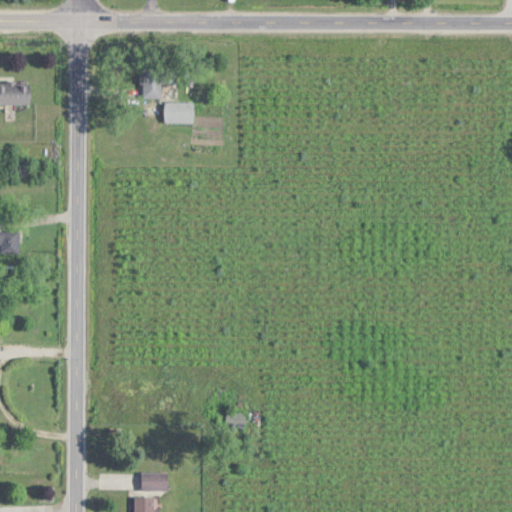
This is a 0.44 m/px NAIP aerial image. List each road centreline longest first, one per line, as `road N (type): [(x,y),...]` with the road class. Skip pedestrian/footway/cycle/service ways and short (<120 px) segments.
road 1 (tertiary): [(80,511),(83,0)]
road 2 (tertiary): [(511,12),(84,12)]
